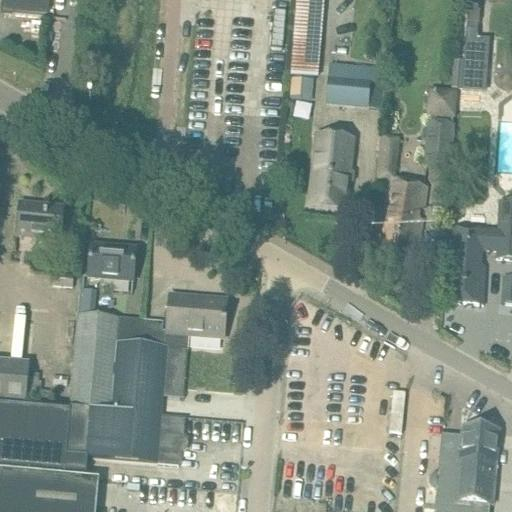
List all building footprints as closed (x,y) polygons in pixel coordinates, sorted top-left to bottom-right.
[(4,0),(3,11),(13,12),(12,17),(48,20),(49,0),(4,0)] [(276,0),(274,23),(289,25),(290,0),(276,0)] [(317,79),(324,0),(294,0),(287,77),(317,79)] [(461,62),(458,92),(486,94),(490,41),(479,40),(479,32),(469,32),(467,32),(465,63),(461,62)] [(372,69),(369,110),(381,111),(385,64),(373,63),(372,69)] [(369,110),(372,69),(329,66),(325,106),(369,110)] [(429,90),(427,118),(456,121),(458,92),(429,90)] [(455,127),(426,124),(423,168),(451,171),(455,127)] [(427,189),(396,182),(400,138),(380,136),(376,181),(389,183),(388,189),(379,187),(376,205),(384,206),(379,233),(375,252),(415,260),(419,241),(427,189)] [(345,214),(348,194),(354,141),(316,137),(310,190),(308,210),(345,214)] [(446,283),(444,303),(483,306),(484,269),(479,266),(479,254),(485,251),(498,252),(501,255),(501,260),(511,260),(511,204),(508,205),(506,235),(497,234),(488,234),(449,231),(446,283)] [(60,243),(62,230),(64,210),(20,206),(17,239),(60,243)] [(136,251),(91,247),(88,279),(133,283),(136,251)] [(51,288),(72,290),(73,278),(53,276),(51,288)] [(511,306),(511,280),(502,279),(500,305),(511,306)] [(223,340),(226,302),(225,302),(225,306),(192,303),(192,299),(170,298),(167,334),(162,333),(162,324),(143,323),(141,346),(170,349),(187,350),(189,337),(223,340)] [(141,347),(141,346),(143,323),(78,317),(76,341),(115,344),(120,345),(141,347)] [(48,331),(41,404),(69,406),(74,333),(48,331)] [(166,348),(162,400),(183,402),(187,350),(166,348)] [(0,363),(0,404),(25,407),(29,366),(0,363)] [(392,394),(389,434),(401,435),(404,395),(392,394)] [(0,469),(85,477),(87,461),(90,416),(70,414),(0,408),(0,469)] [(87,461),(178,469),(184,422),(90,416),(87,461)] [(429,478),(429,487),(432,491),(436,492),(435,503),(434,511),(490,511),(490,510),(492,510),(494,477),(498,433),(463,430),(462,438),(441,436),(440,456),(438,476),(433,476),(429,478)] [(96,511),(99,482),(79,480),(0,472),(0,511),(96,511)]
